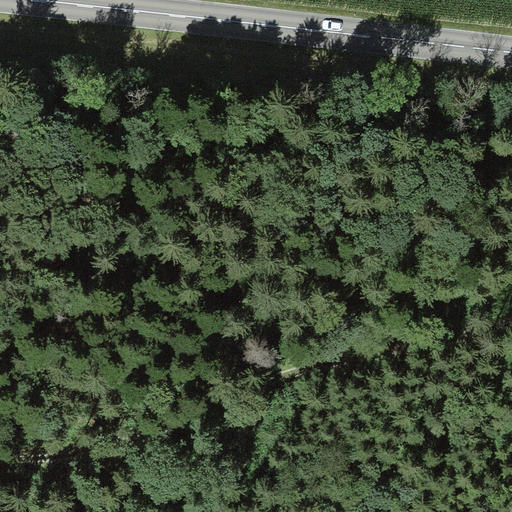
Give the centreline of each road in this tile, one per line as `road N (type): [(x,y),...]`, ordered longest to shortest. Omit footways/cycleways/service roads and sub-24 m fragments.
road 1 (track): [(511,319),(314,363),(102,449),(0,454)]
road 2 (primary): [(24,0),(511,53)]
